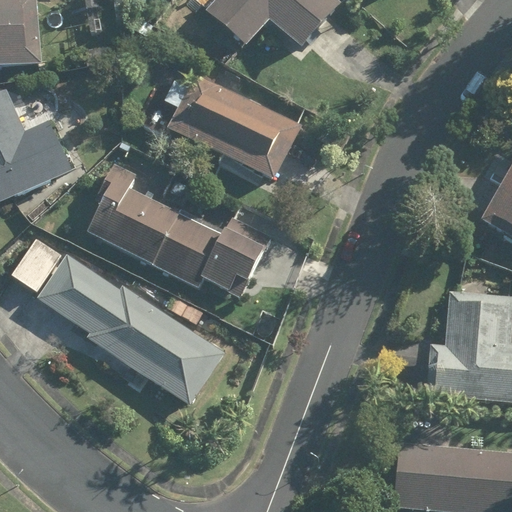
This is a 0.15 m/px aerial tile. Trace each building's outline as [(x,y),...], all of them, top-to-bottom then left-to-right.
[(36,0),(0,0),(0,75),(40,74),(36,0)] [(194,0),(192,3),(204,14),(201,18),(241,55),(265,30),(294,56),(335,11),(322,0),(194,0)] [(299,136),(199,81),(190,96),(175,87),(163,107),(178,115),(167,135),(269,190),(299,136)] [(24,140),(3,96),(0,97),(0,210),(68,178),(45,130),(24,140)] [(511,163),(477,228),(511,247),(511,163)] [(223,244),(136,196),(141,187),(114,171),(78,236),(190,297),(195,288),(223,304),(232,288),(243,294),(271,244),(234,224),(223,244)] [(188,410),(223,356),(123,292),(120,297),(64,261),(36,304),(91,340),(88,345),(188,410)] [(428,353),(425,399),(511,403),(511,350),(507,350),(509,303),(448,300),(445,354),(428,353)] [(511,511),(511,457),(395,447),(388,511),(511,511)]
